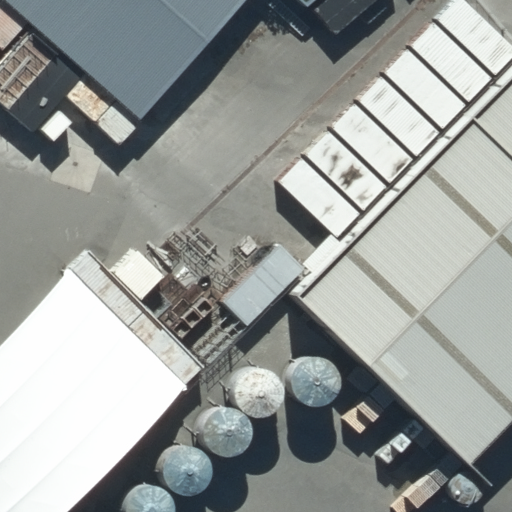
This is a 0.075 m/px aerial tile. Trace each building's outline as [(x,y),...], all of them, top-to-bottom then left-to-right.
[(511,118),(301,343),(482,511),(483,511),(511,481),(511,118)] [(80,244),(0,321),(0,511),(42,511),(196,364),(80,244)] [(250,409),(252,408),(259,406),(260,405),(262,404),(264,402),(265,401),(266,399),(268,397),(269,396),(270,394),(270,392),(271,389),(271,387),(271,385),(271,383),(271,381),(271,379),(270,377),(269,375),(268,373),(267,371),(266,369),(265,367),(263,366),(261,365),(260,363),(258,362),(256,361),(254,361),(252,360),(250,360),(247,360),(245,360),(243,360),(241,360),(239,361),(237,362),(235,363),(233,364),(231,365),(230,366),(228,368),(227,370),(226,371),(225,373),(224,375),(223,377),(222,379),(222,381),(222,384),(222,386),(222,388),(223,390),(223,392),(224,394),(225,396),(226,398),(227,400),(229,401),(230,403),(232,404),(234,405),(236,407),(238,407),(240,408),(242,409),(244,409),(246,409),(248,409),(250,409)] [(216,449),(218,449),(225,447),(227,446),(228,445),(230,444),(232,442),(233,440),(235,439),(236,437),(237,435),(238,433),(239,431),(239,429),(240,427),(240,425),(240,422),(239,420),(239,418),(238,416),(238,414),(237,412),(235,410),(234,408),(233,407),(231,405),(229,404),(228,402),(226,401),(224,401),(222,400),(220,399),(217,399),(215,399),(213,399),(211,399),(209,399),(207,400),(204,401),(203,402),(201,403),(199,404),(197,406),(196,407),(194,409),(193,411),(192,413),(191,415),(190,417),(190,419),(190,421),(189,423),(190,425),(190,428),(190,430),(191,432),(192,434),(192,436),(194,438),(195,439),(196,441),(198,443),(200,444),(201,445),(203,446),(205,447),(207,448),(210,448),(212,449),(214,449),(216,449)] [(179,487),(181,487),(190,483),(191,482),(193,480),(194,479),(195,477),(196,475),(197,473),(198,471),(199,469),(199,467),(200,464),(200,462),(199,460),(199,458),(199,456),(198,454),(197,452),(196,450),(195,448),(193,446),(192,445),(190,443),(189,442),(187,441),(185,440),(183,439),(181,438),(178,438),(176,438),(174,438),(172,438),(170,438),(168,439),(165,439),(163,440),(162,441),(160,442),(158,444),(156,445),(155,447),(154,449),(153,451),(152,453),(151,455),(150,457),(150,459),(149,461),(149,463),(150,465),(150,468),(150,470),(151,472),(152,474),(153,476),(154,478),(156,479),(157,481),(159,482),(160,484),(162,485),(164,486),(166,487),(168,487),(171,488),(173,488),(175,488),(177,488),(179,487)] [(160,511),(161,511),(161,510),(162,508),(162,506),(163,503),(163,501),(162,499),(162,497),(161,495),(161,493),(160,491),(159,490),(157,488),(156,486),(155,485),(153,483),(151,482),(149,481),(147,480),(145,480),(143,479),(141,479),(139,479),(137,479),(135,479),(133,479),(131,480),(129,481),(127,481),(125,483),(124,484),(122,485),(121,487),(119,488),(118,490),(117,492),(116,494),(116,496),(115,498),(115,500),(114,502),(114,504),(115,506),(115,508),(116,510),(116,511),(160,511)]
